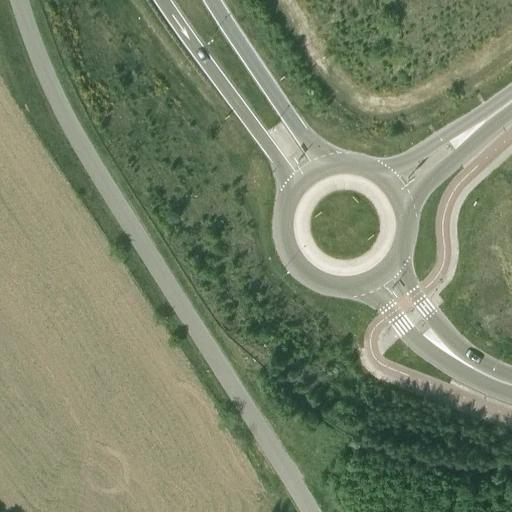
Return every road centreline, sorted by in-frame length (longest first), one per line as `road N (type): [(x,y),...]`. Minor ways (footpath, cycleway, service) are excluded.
road 1 (unclassified): [(310,511),(92,166),(44,74),(18,0)]
road 2 (trunk): [(162,0),(293,192)]
road 3 (trunk): [(335,164),(309,143),(211,0)]
road 4 (tertiary): [(381,274),(463,363),(511,386)]
road 5 (tertiary): [(293,192),(283,234),(307,274),(336,286),(381,274)]
road 6 (tertiary): [(393,186),(511,100)]
